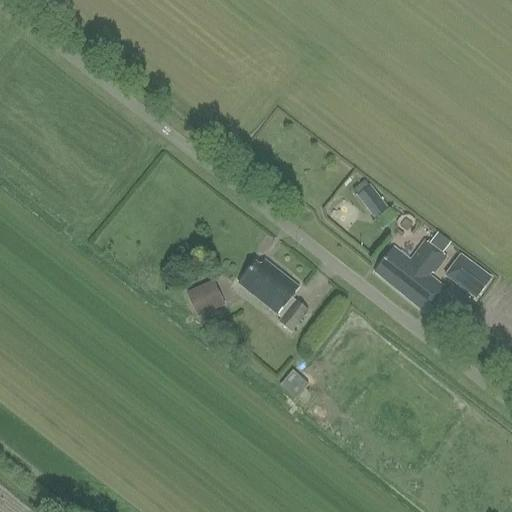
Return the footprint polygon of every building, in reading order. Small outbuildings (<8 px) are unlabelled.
[(370,187),(369,188),(365,183),(354,191),(357,196),(370,214),(383,204),(370,187)] [(438,234),(429,246),(442,256),(451,244),(438,234)] [(426,316),(446,290),(430,277),(432,274),(434,276),(447,260),(442,256),(429,246),(426,243),(411,262),(395,249),(374,274),(426,316)] [(476,301),(492,280),(460,256),(444,277),(476,301)] [(242,282),(237,288),(282,322),(278,327),(290,336),(307,314),(292,302),(298,292),(263,264),(258,269),(253,266),(242,281),(242,282)] [(214,282),(187,294),(198,319),(225,307),(214,282)] [(295,369),(282,385),(298,399),(311,384),(295,369)]
